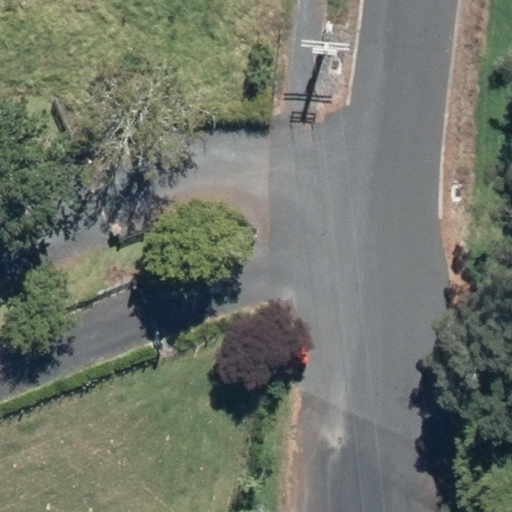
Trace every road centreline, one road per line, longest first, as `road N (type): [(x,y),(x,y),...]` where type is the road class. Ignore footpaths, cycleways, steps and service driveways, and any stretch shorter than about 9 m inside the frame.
road 1 (residential): [(0,289),(66,260),(208,229),(386,236)]
road 2 (unclassified): [(375,511),(386,236)]
road 3 (unclassified): [(386,236),(414,0)]
